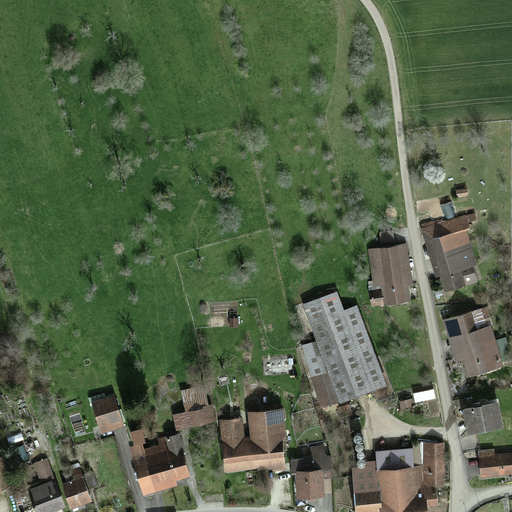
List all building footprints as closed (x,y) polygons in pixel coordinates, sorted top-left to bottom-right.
[(461,215),(421,228),(442,293),(462,286),(457,273),(473,267),(463,237),(467,235),(461,215)] [(390,233),(377,234),(378,247),(391,246),(390,233)] [(370,292),(372,305),(404,301),(402,287),(408,286),(402,246),(368,251),(373,285),(379,284),(380,291),(370,292)] [(333,295),(302,307),(327,375),(312,380),(322,408),(382,386),(354,310),(340,314),(333,295)] [(484,310),(442,323),(454,362),(461,361),(466,378),(502,367),(498,356),(511,351),(511,343),(509,336),(493,341),(484,310)] [(184,412),(172,415),(175,430),(212,423),(209,407),(205,408),(200,388),(180,392),(184,412)] [(113,396),(91,404),(101,433),(123,425),(113,396)] [(495,406),(462,412),(466,436),(499,431),(495,406)] [(219,421),(222,473),(282,469),(283,461),(281,434),(279,412),(247,414),(249,436),(241,437),(240,420),(219,421)] [(122,436),(140,493),(188,478),(175,436),(158,441),(159,445),(142,450),(136,432),(122,436)] [(281,434),(283,461),(289,461),(292,461),(291,433),(281,434)] [(412,452),(374,452),(374,472),(354,472),(354,511),(434,511),(434,487),(442,487),(441,444),(412,444),(412,452)] [(329,494),(328,448),(302,449),(302,460),(292,461),(289,461),(289,473),(294,472),(295,500),(317,499),(317,494),(329,494)] [(477,451),(478,477),(511,475),(511,455),(493,456),(493,450),(477,451)] [(46,460),(33,464),(38,481),(51,477),(46,460)] [(71,482),(60,486),(68,508),(87,502),(76,470),(68,473),(71,482)] [(51,482),(26,490),(33,511),(54,511),(60,510),(51,482)]
